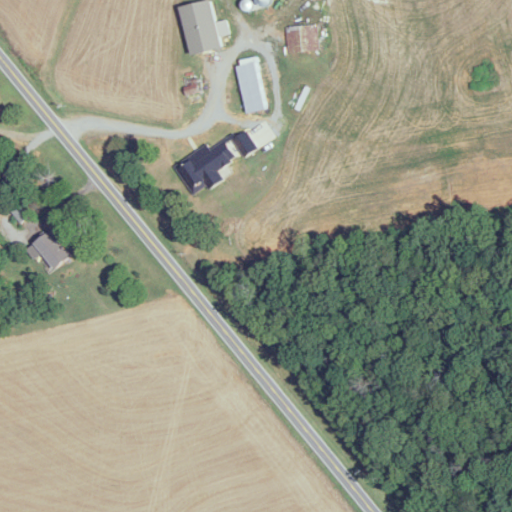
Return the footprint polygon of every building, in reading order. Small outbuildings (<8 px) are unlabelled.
[(180,7),(190,55),(222,49),(212,0),(180,7)] [(318,52),(318,26),(286,27),(287,52),(318,52)] [(246,113),(268,109),(259,62),(237,66),(246,113)] [(192,160),(179,169),(192,188),(216,172),(206,156),(194,164),(192,160)] [(11,211),(21,223),(33,214),(24,202),(11,211)] [(72,255),(51,230),(34,244),(55,270),(72,255)]
